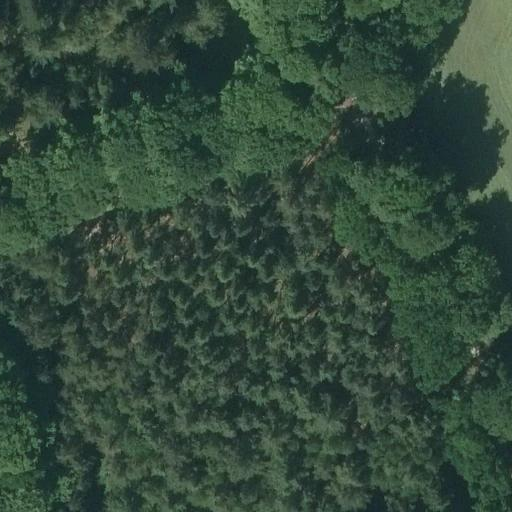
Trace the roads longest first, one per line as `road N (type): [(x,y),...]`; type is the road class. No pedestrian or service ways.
road 1 (track): [(511,428),(338,68)]
road 2 (track): [(273,89),(0,190)]
road 3 (track): [(0,40),(273,89)]
